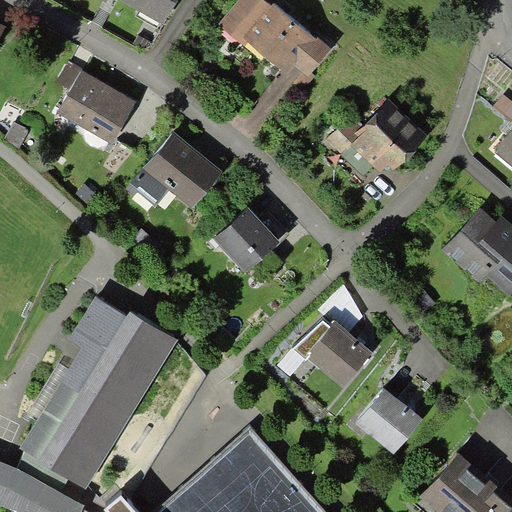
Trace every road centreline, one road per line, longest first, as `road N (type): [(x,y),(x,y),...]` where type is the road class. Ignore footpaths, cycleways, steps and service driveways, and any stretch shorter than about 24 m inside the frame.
road 1 (residential): [(10,0),(214,117),(341,252)]
road 2 (residential): [(492,28),(428,177),(341,252)]
road 3 (residential): [(341,252),(422,354)]
